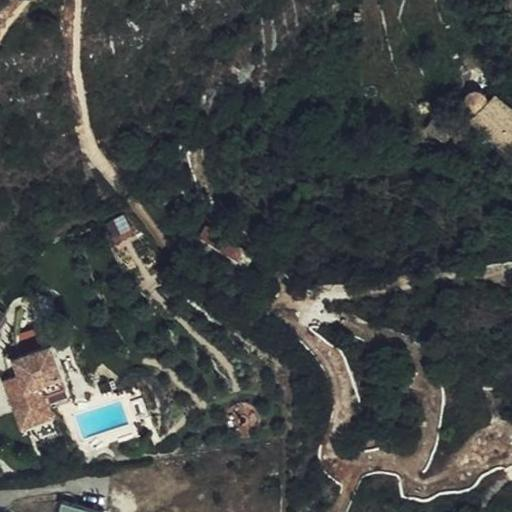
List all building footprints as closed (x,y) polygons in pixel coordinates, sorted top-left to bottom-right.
[(511,146),(511,118),(488,97),(464,120),(503,157),(511,146)] [(228,237),(220,249),(245,266),(254,254),(228,237)] [(6,363),(22,406),(56,395),(54,388),(76,380),(60,336),(23,350),(27,360),(6,363)] [(56,395),(60,404),(82,396),(76,380),(54,388),(56,395)] [(62,411),(60,404),(56,395),(22,406),(28,423),(62,411)] [(64,511),(108,511),(109,511),(68,499),(64,511)]
